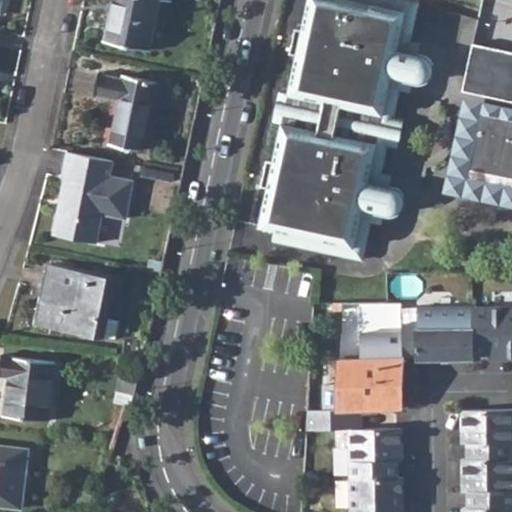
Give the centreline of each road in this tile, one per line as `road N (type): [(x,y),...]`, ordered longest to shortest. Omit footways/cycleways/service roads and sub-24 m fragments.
road 1 (residential): [(202,511),(176,469),(168,406),(256,0)]
road 2 (residential): [(0,230),(24,165),(57,0)]
road 3 (residential): [(432,511),(430,391),(506,391)]
